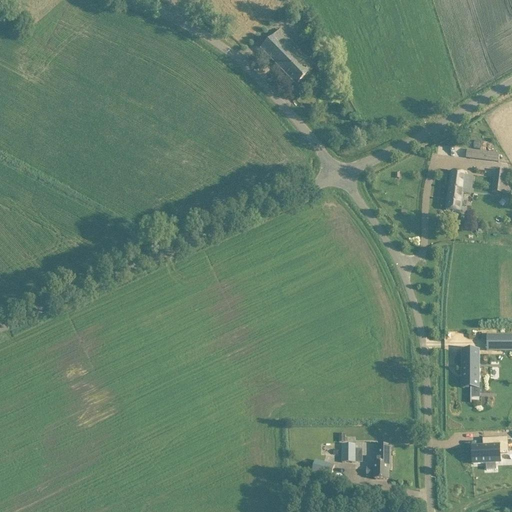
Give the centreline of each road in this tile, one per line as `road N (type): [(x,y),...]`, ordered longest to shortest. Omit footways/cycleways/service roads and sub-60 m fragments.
road 1 (unclassified): [(426,511),(415,298),(400,260),(332,171)]
road 2 (unclassified): [(0,324),(332,171)]
road 3 (unclassified): [(332,171),(211,35),(130,0)]
road 4 (unclassified): [(332,171),(511,80)]
